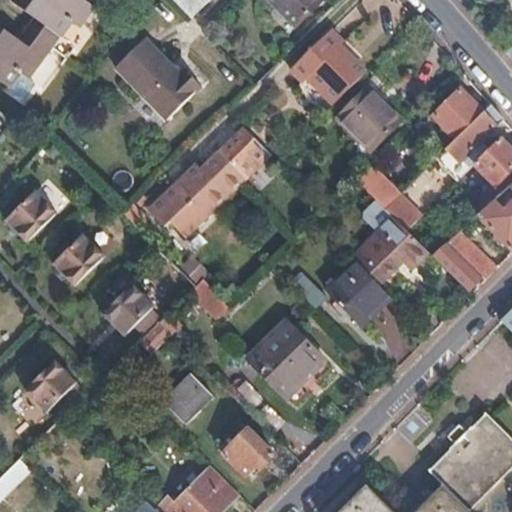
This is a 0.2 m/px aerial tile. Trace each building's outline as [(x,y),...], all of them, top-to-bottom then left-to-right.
[(80,29),(96,8),(85,0),(11,0),(11,2),(34,20),(28,29),(50,46),(58,37),(60,38),(72,23),(80,29)] [(168,0),(185,16),(202,0),(168,0)] [(320,0),(268,0),(294,26),(320,0)] [(50,46),(69,60),(88,35),(91,38),(111,12),(99,4),(96,8),(80,29),(72,23),(60,38),(58,37),(50,46)] [(0,80),(9,87),(22,71),(27,76),(50,46),(28,29),(20,38),(0,23),(0,80)] [(309,80),(336,55),(334,53),(339,48),(342,45),(331,33),(291,73),(302,84),(308,79),(309,80)] [(144,41),(115,71),(164,120),(198,87),(183,71),(178,76),(144,41)] [(46,90),(69,60),(50,46),(27,76),(22,71),(9,87),(6,91),(25,105),(40,85),(46,90)] [(354,64),(341,50),(336,55),(349,68),(354,64)] [(349,68),(336,55),(309,80),(307,82),(331,107),(364,75),(354,64),(349,68)] [(373,148),(403,119),(372,85),(342,115),(373,148)] [(458,138),(483,114),(462,91),(436,115),(458,138)] [(503,122),(490,106),(483,114),(458,138),(446,150),(458,163),(449,172),(457,180),(474,163),(488,149),(483,143),(503,122)] [(268,153),(243,127),(218,151),(243,178),(268,153)] [(511,151),(499,138),(488,149),(474,163),(502,194),(511,185),(511,151)] [(199,169),(225,195),(239,181),(243,178),(218,151),(199,169)] [(199,169),(193,163),(160,196),(174,211),(164,221),(180,237),(224,195),(225,195),(199,169)] [(401,194),(374,166),(358,181),(378,201),(386,209),(401,194)] [(483,221),(511,250),(511,185),(502,194),(471,222),(476,227),(483,221)] [(36,191),(6,221),(27,242),(57,212),(36,191)] [(411,204),(401,194),(386,209),(407,230),(420,218),(409,207),(411,204)] [(174,211),(160,196),(144,212),(158,227),(164,221),(174,211)] [(378,229),(351,255),(357,261),(384,289),(425,249),(407,230),(386,209),(378,201),(366,213),(365,216),(378,229)] [(481,275),(485,279),(498,265),(463,229),(448,242),(481,275)] [(84,234),(54,263),(75,285),(105,255),(84,234)] [(216,239),(200,256),(213,269),(229,253),(216,239)] [(432,255),(466,290),(481,275),(448,242),(432,255)] [(188,244),(176,256),(200,281),(202,279),(213,269),(200,256),(188,244)] [(359,325),(389,294),(384,289),(357,261),(326,291),(359,325)] [(200,281),(195,286),(191,290),(230,330),(240,318),(229,306),(202,279),(200,281)] [(133,284),(103,313),(124,335),(154,305),(133,284)] [(511,309),(501,321),(511,331),(511,309)] [(285,394),(322,358),(286,320),(248,357),(285,394)] [(170,334),(158,322),(140,341),(152,353),(170,334)] [(55,360),(25,390),(47,411),(77,382),(55,360)] [(152,373),(142,362),(124,380),(135,391),(152,373)] [(212,398),(189,375),(164,400),(187,423),(212,398)] [(366,488),(390,511),(469,511),(511,469),(511,437),(487,413),(429,470),(443,486),(416,511),(395,511),(369,485),(366,488)] [(257,462),(270,448),(244,422),(220,445),(242,467),(252,457),(257,462)] [(172,490),(158,505),(164,511),(219,511),(238,493),(212,466),(180,498),(172,490)] [(0,495),(16,479),(8,470),(0,478),(0,495)] [(390,511),(366,488),(342,511),(390,511)]
